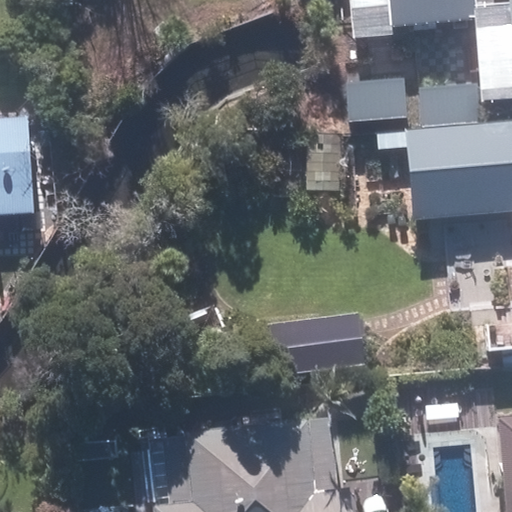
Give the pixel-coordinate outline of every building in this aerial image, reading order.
[(481,0),(395,0),(399,36),(484,27),(481,0)] [(36,126),(0,128),(0,225),(44,222),(36,126)] [(511,132),(421,139),(427,226),(511,221),(511,132)] [(341,135),(296,134),(295,198),(340,199),(341,135)] [(511,511),(511,411),(491,414),(501,511),(511,511)] [(323,412),(150,428),(157,499),(150,499),(150,511),(342,511),(340,483),(330,485),(323,412)]
